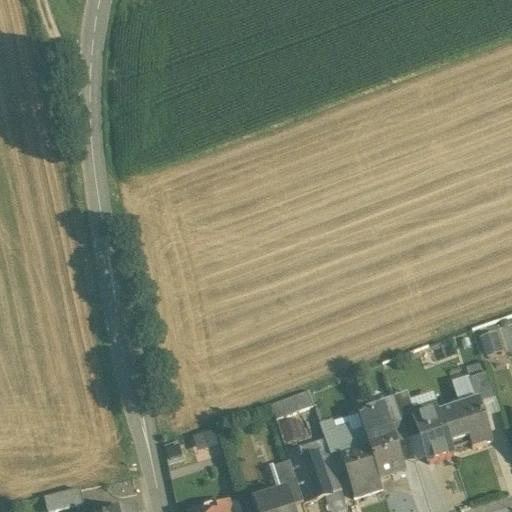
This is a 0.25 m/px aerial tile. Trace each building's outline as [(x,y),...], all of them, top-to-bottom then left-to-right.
[(481,340),(488,359),(504,353),(497,334),(481,340)] [(485,374),(470,379),(477,399),(480,398),(482,405),(494,401),(485,374)] [(407,439),(419,435),(410,408),(405,392),(392,396),(393,400),(401,424),(407,439)] [(270,407),(275,421),(313,407),(308,393),(270,407)] [(477,399),(438,412),(449,445),(472,438),(476,449),(494,443),(482,405),(480,398),(477,399)] [(393,400),(381,404),(384,415),(385,414),(389,428),(401,424),(393,400)] [(449,445),(438,412),(434,400),(410,408),(419,435),(429,464),(453,456),(449,445)] [(384,415),(374,418),(372,412),(370,413),(372,417),(370,418),(371,419),(359,423),(362,430),(365,440),(391,432),(389,428),(385,414),(384,415)] [(279,425),(285,444),(301,439),(295,420),(279,425)] [(340,460),(367,450),(368,450),(365,440),(362,430),(350,434),(347,424),(334,428),(331,420),(319,424),(324,440),(327,451),(329,457),(339,454),(340,460)] [(404,472),(391,432),(365,440),(368,450),(378,480),(404,472)] [(324,440),(286,453),(290,464),(289,464),(302,504),(313,500),(313,502),(331,496),(317,454),(327,451),(324,440)] [(367,450),(340,460),(350,490),(377,481),(367,450)] [(302,504),(289,464),(273,470),(282,497),(286,495),(291,509),(302,505),(302,504)] [(79,492),(44,499),(47,511),(62,511),(83,508),(79,492)] [(276,511),(272,511),(255,511),(254,506),(252,507),(253,511),(292,511),(291,509),(286,495),(282,497),(272,500),(276,511)]
